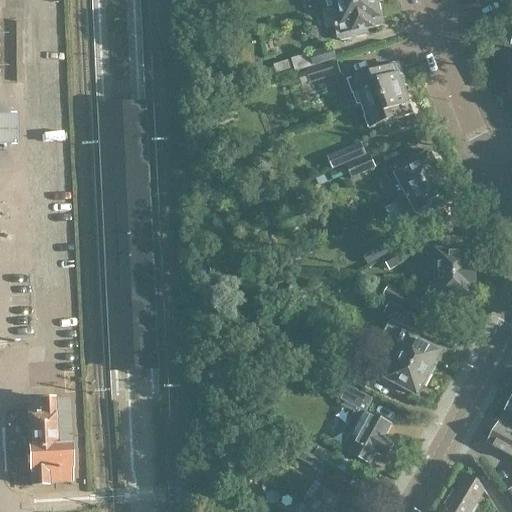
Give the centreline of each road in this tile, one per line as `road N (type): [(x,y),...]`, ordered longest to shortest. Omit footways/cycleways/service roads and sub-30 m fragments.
road 1 (tertiary): [(404,511),(511,318)]
road 2 (tertiary): [(501,179),(457,92),(430,0)]
